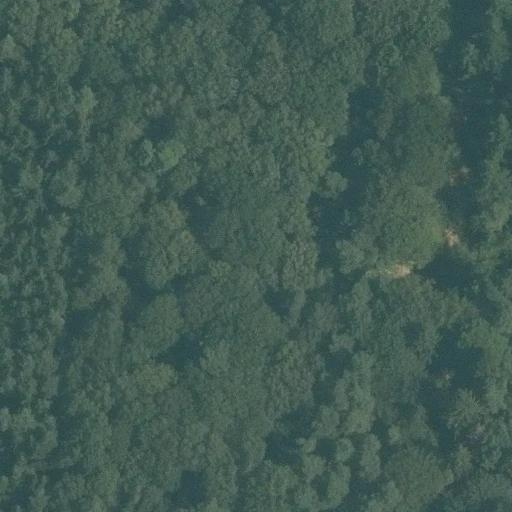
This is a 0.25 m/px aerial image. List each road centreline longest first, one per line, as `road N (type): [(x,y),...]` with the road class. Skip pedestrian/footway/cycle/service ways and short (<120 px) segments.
road 1 (unclassified): [(249,511),(301,0)]
road 2 (track): [(46,77),(183,156),(327,206),(401,276)]
road 3 (track): [(267,0),(46,77),(0,52)]
